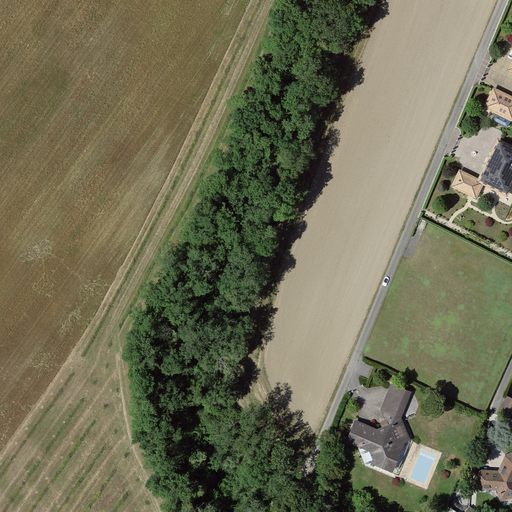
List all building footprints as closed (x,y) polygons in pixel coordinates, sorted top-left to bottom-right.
[(511,96),(494,88),(484,107),(511,120),(511,96)] [(511,177),(511,146),(498,140),(480,181),(485,183),(506,192),(511,177)] [(485,183),(480,181),(458,170),(450,187),(477,200),(485,183)] [(412,391),(389,383),(379,409),(383,420),(379,430),(355,419),(344,443),(369,454),(364,465),(394,478),(411,439),(401,419),(412,391)] [(511,413),(511,395),(507,393),(500,407),(511,413)] [(511,452),(506,453),(498,471),(473,470),(472,489),(497,490),(502,502),(511,498),(511,452)]
